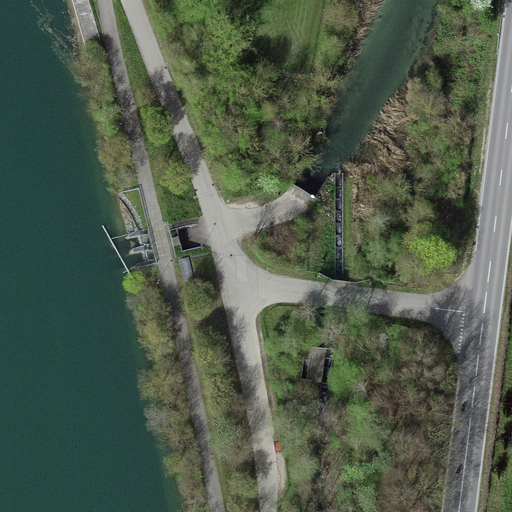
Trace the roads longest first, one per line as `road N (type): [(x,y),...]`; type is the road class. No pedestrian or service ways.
road 1 (unclassified): [(103,0),(218,511)]
road 2 (unclassified): [(133,0),(224,274)]
road 3 (unclassified): [(483,315),(224,274)]
road 4 (unclassified): [(224,274),(263,452),(265,511)]
road 5 (secondary): [(483,315),(511,80)]
road 6 (secondary): [(458,511),(483,315)]
